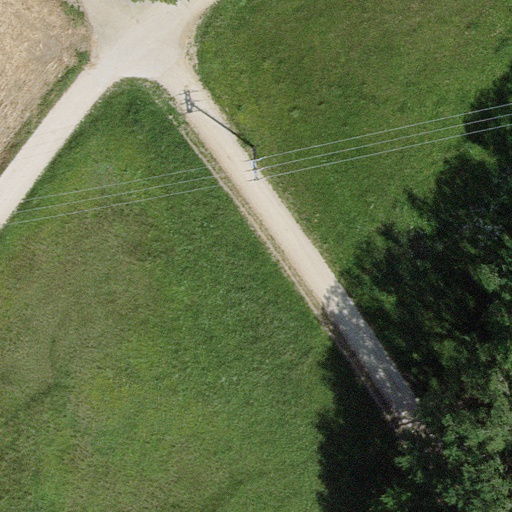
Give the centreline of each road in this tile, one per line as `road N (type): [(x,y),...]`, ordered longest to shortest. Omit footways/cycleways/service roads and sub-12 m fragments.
road 1 (track): [(104,0),(186,87),(479,511)]
road 2 (track): [(173,0),(136,28),(0,206)]
